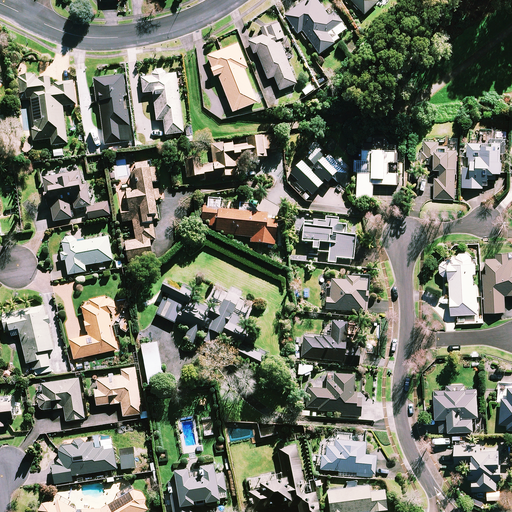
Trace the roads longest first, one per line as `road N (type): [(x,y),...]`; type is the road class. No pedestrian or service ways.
road 1 (residential): [(228,0),(184,23),(117,37),(80,36),(32,18)]
road 2 (residential): [(484,221),(403,235),(406,341)]
road 3 (residential): [(406,341),(403,429),(442,511)]
